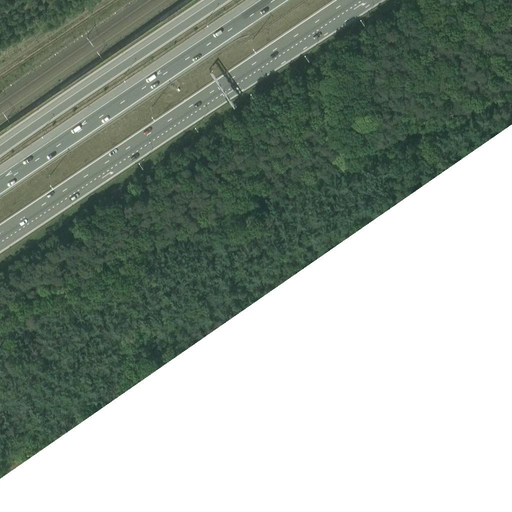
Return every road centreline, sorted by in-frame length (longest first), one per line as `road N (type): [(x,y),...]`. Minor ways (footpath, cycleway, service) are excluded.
road 1 (motorway): [(0,233),(348,0)]
road 2 (motorway): [(273,0),(0,184)]
road 3 (motorway): [(221,0),(0,153)]
